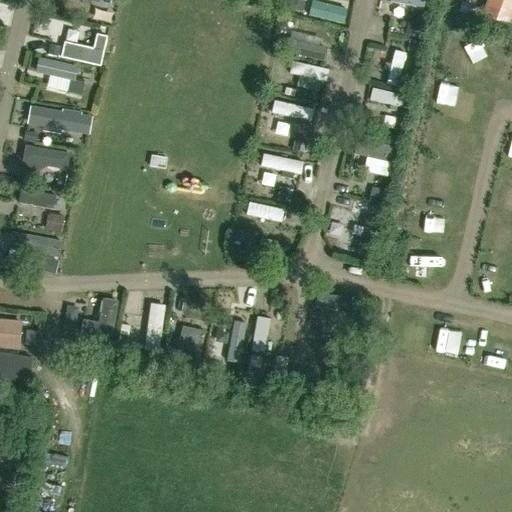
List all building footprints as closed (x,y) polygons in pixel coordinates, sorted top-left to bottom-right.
[(112,0),(88,0),(91,1),(89,11),(110,15),(112,4),(112,0)] [(393,0),(392,6),(411,11),(413,0),(393,0)] [(511,14),(511,0),(487,0),(482,14),(509,24),(511,14)] [(65,44),(61,59),(99,68),(106,39),(95,36),(92,50),(65,44)] [(389,85),(401,88),(410,55),(398,52),(389,85)] [(50,95),(83,96),(84,82),(76,82),(76,64),(44,64),(43,77),(51,77),(50,95)] [(293,77),(331,80),(332,68),(294,65),(293,77)] [(308,124),(309,124),(312,111),(275,103),(272,116),(296,122),(295,127),(307,130),(308,124)] [(36,126),(43,127),(43,131),(61,134),(61,130),(88,135),(91,119),(81,117),(81,115),(60,112),(60,114),(30,109),(29,117),(37,118),(36,126)] [(68,155),(25,148),(22,164),(24,164),(33,177),(47,168),(66,171),(68,155)] [(168,173),(172,159),(154,155),(151,169),(168,173)] [(302,163),(263,156),(261,168),(282,172),(281,178),(293,180),(294,174),(300,175),(302,163)] [(22,206),(71,210),(73,193),(58,191),(58,194),(23,191),(22,206)] [(346,240),(354,202),(341,200),(333,237),(346,240)] [(251,205),(249,218),(285,223),(287,210),(251,205)] [(37,254),(57,258),(59,242),(12,234),(9,249),(28,253),(28,257),(37,258),(37,254)] [(0,249),(0,260),(7,261),(8,250),(0,249)] [(99,324),(83,322),(80,338),(110,343),(116,303),(103,301),(99,324)] [(255,357),(270,357),(271,319),(257,318),(255,357)] [(0,321),(0,345),(17,348),(20,324),(0,321)] [(165,345),(161,360),(196,367),(201,340),(199,340),(202,329),(185,326),(182,340),(180,339),(178,348),(165,345)] [(134,341),(162,345),(164,333),(135,329),(134,341)] [(236,332),(233,365),(246,366),(249,333),(236,332)] [(0,353),(0,378),(24,382),(28,358),(0,353)] [(21,427),(24,402),(12,401),(10,414),(5,414),(4,425),(21,427)]
